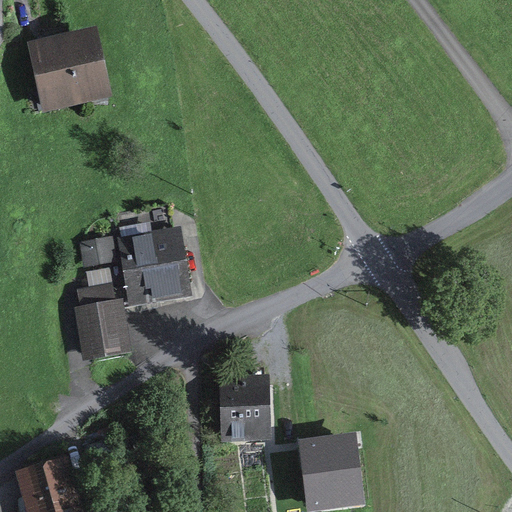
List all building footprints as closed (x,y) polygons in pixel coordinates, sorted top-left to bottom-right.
[(97,34),(27,47),(42,119),(108,105),(112,104),(97,34)] [(181,232),(118,240),(129,311),(193,301),(181,232)] [(113,239),(78,244),(84,271),(118,265),(113,239)] [(80,310),(74,311),(83,365),(132,358),(123,305),(117,305),(114,287),(77,292),(80,310)] [(227,382),(223,382),(224,441),(268,440),(266,382),(262,382),(262,373),(227,374),(227,382)] [(322,493),(315,444),(273,449),(281,507),(310,503),(309,494),(322,493)] [(81,511),(69,463),(15,476),(24,511),(81,511)]
